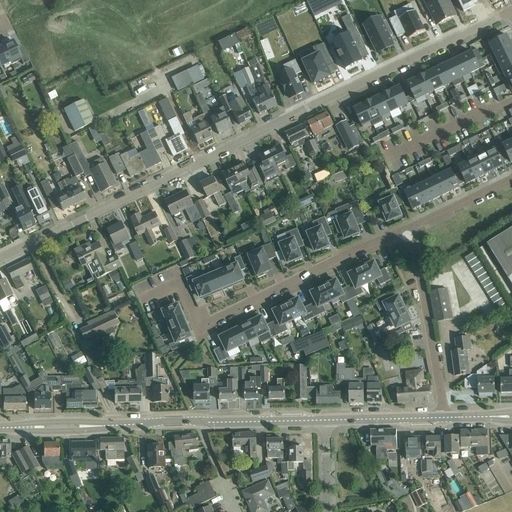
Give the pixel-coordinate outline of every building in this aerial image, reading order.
[(309,0),(313,9),(331,0),(309,0)] [(434,0),(426,4),(432,16),(434,14),(439,24),(454,16),(450,9),(449,9),(444,0),(434,0)] [(457,0),(463,13),(470,9),(469,8),(478,4),(476,0),(457,0)] [(308,1),(277,15),(281,23),(312,9),(308,1)] [(401,15),(390,20),(398,37),(407,33),(410,38),(425,31),(415,10),(402,17),(401,15)] [(352,34),(334,42),(347,69),(365,61),(360,52),(367,49),(352,15),(345,18),(352,34)] [(374,24),(366,28),(379,55),(395,47),(391,39),(395,38),(388,24),(377,29),(374,24)] [(242,33),(236,36),(239,41),(244,39),(242,33)] [(490,55),(511,45),(506,35),(489,43),(494,53),(490,55)] [(218,44),(221,51),(233,45),(229,38),(218,44)] [(7,44),(2,46),(11,64),(21,60),(23,64),(29,61),(24,50),(19,53),(12,40),(7,43),(7,44)] [(319,54),(305,61),(316,84),(332,76),(327,66),(334,63),(325,43),(316,47),(319,54)] [(490,55),(495,65),(511,56),(511,46),(511,45),(490,55)] [(2,46),(0,47),(0,66),(0,67),(10,62),(11,65),(11,64),(2,46)] [(482,59),(477,49),(472,52),(477,62),(482,59)] [(472,52),(462,56),(471,73),(480,69),(477,62),(472,52)] [(462,56),(453,61),(464,82),(462,77),(471,73),(462,56)] [(511,56),(495,65),(499,75),(511,68),(511,56)] [(185,60),(174,65),(178,74),(171,77),(178,91),(204,79),(197,65),(189,69),(185,60)] [(287,73),(280,77),(283,83),(282,84),(285,91),(286,91),(290,98),(303,92),(299,84),(301,84),(300,83),(299,84),(297,80),(298,79),(298,78),(297,79),(295,75),(302,72),(296,60),(294,60),(289,63),(292,71),(287,73)] [(453,61),(444,65),(454,86),(464,82),(453,61)] [(269,92),(266,85),(263,79),(264,79),(258,64),(249,67),(258,89),(268,110),(276,106),(270,92),(269,92)] [(444,65),(435,70),(443,87),(452,82),(454,87),(454,86),(444,65)] [(172,67),(167,69),(171,77),(176,75),(172,67)] [(258,89),(249,67),(233,74),(240,89),(246,86),(253,100),(252,100),(259,114),(268,110),(258,89)] [(504,73),(508,82),(511,80),(511,68),(499,75),(500,75),(504,73)] [(435,70),(426,74),(434,91),(443,87),(435,70)] [(29,82),(35,80),(33,74),(27,77),(22,79),(24,84),(29,82)] [(416,78),(417,78),(425,95),(434,91),(426,74),(416,78)] [(417,78),(407,83),(413,94),(409,96),(412,102),(425,95),(417,78)] [(476,84),(467,89),(471,96),(480,92),(478,88),(476,84)] [(400,86),(391,91),(399,108),(412,102),(409,96),(406,98),(400,86)] [(493,90),(496,96),(499,102),(503,100),(500,94),(497,88),(493,90)] [(381,95),(390,113),(399,108),(391,91),(390,91),(381,95)] [(195,97),(204,114),(206,118),(211,115),(201,94),(195,97)] [(239,98),(237,94),(227,98),(226,96),(219,99),(222,107),(226,113),(231,110),(239,125),(251,119),(240,98),(239,98)] [(381,95),(372,100),(383,121),(381,117),(390,113),(381,95)] [(64,109),(75,132),(95,122),(84,100),(64,109)] [(363,104),(373,126),(383,121),(372,100),(363,104)] [(373,126),(363,104),(353,109),(362,126),(371,122),(373,126)] [(218,134),(231,128),(225,116),(227,115),(226,113),(222,107),(216,110),(218,114),(210,118),(218,134)] [(148,117),(144,109),(138,111),(142,120),(148,117)] [(182,115),(186,124),(192,121),(188,112),(182,115)] [(307,122),(312,131),(314,135),(334,125),(327,112),(307,122)] [(190,128),(194,135),(198,144),(213,137),(206,123),(208,122),(204,114),(193,119),(196,125),(190,128)] [(174,136),(165,140),(173,156),(187,149),(180,136),(184,134),(176,118),(164,124),(166,128),(170,126),(174,136)] [(348,151),(360,146),(347,120),(336,125),(348,151)] [(285,133),(289,142),(294,150),(301,146),(305,145),(311,157),(321,153),(314,140),(309,142),(307,137),(308,136),(303,124),(285,133)] [(154,128),(159,139),(165,136),(160,125),(154,128)] [(147,149),(138,154),(145,170),(161,162),(155,151),(163,147),(159,139),(154,128),(140,135),(147,149)] [(387,131),(378,135),(379,136),(380,140),(390,135),(387,131)] [(110,143),(104,132),(98,135),(104,146),(110,143)] [(511,141),(499,147),(502,153),(505,151),(511,162),(511,161),(511,140),(510,136),(509,136),(511,141)] [(11,141),(13,144),(6,148),(8,151),(7,152),(13,162),(26,156),(21,145),(20,145),(17,138),(11,141)] [(92,174),(100,192),(115,185),(104,162),(104,163),(101,158),(88,165),(84,156),(83,156),(76,142),(69,145),(83,173),(85,177),(92,174)] [(280,145),(269,150),(277,168),(284,165),(286,170),(296,165),(291,154),(286,157),(280,145)] [(499,147),(486,153),(494,170),(504,166),(498,154),(502,153),(499,147)] [(454,148),(447,151),(449,156),(456,153),(454,148)] [(264,183),(274,178),(281,175),(277,168),(269,150),(258,155),(264,168),(258,171),(264,183)] [(109,159),(110,162),(115,171),(125,166),(130,177),(145,170),(138,154),(129,158),(127,153),(121,156),(119,153),(109,159)] [(486,153),(477,158),(485,175),(494,170),(486,153)] [(74,155),(67,159),(76,177),(83,173),(74,155)] [(448,155),(442,158),(446,166),(452,163),(448,155)] [(477,158),(468,162),(476,179),(485,175),(477,158)] [(256,171),(250,175),(244,162),(233,168),(241,186),(247,183),(250,189),(262,183),(256,171)] [(466,184),(476,179),(468,162),(455,168),(457,174),(462,184),(465,182),(466,184)] [(233,168),(222,173),(231,191),(241,186),(233,168)] [(331,175),(327,168),(319,172),(322,179),(331,175)] [(450,192),(460,187),(459,185),(462,184),(457,174),(455,168),(442,175),(450,192)] [(393,176),(392,177),(397,187),(403,184),(398,174),(393,176)] [(442,175),(432,179),(441,196),(450,192),(442,175)] [(68,179),(63,181),(74,204),(86,199),(82,190),(76,177),(75,177),(69,180),(68,179)] [(201,183),(206,192),(208,198),(214,195),(219,207),(226,204),(220,192),(213,177),(201,183)] [(40,183),(42,188),(49,200),(55,197),(47,179),(40,183)] [(432,179),(423,184),(432,201),(441,196),(432,179)] [(57,199),(58,201),(62,210),(74,204),(63,181),(57,184),(63,196),(57,199)] [(423,184),(414,188),(422,205),(432,201),(423,184)] [(9,198),(3,185),(0,186),(0,201),(1,204),(2,203),(6,210),(11,207),(8,199),(9,198)] [(19,205),(13,208),(23,230),(24,231),(35,225),(34,225),(26,208),(30,206),(20,185),(11,189),(19,205)] [(37,187),(25,193),(33,210),(33,211),(39,224),(52,218),(47,209),(37,187)] [(380,203),(387,222),(394,219),(395,221),(402,218),(396,203),(402,200),(397,187),(385,192),(388,200),(380,203)] [(422,205),(414,188),(404,193),(413,210),(422,205)] [(165,201),(170,210),(172,215),(193,205),(187,192),(174,198),(174,197),(165,201)] [(239,211),(231,193),(225,196),(233,213),(239,211)] [(302,200),(305,206),(313,202),(310,196),(302,200)] [(195,203),(203,220),(210,216),(202,200),(195,203)] [(340,219),(333,222),(338,234),(343,232),(345,239),(352,236),(353,238),(360,235),(354,221),(363,217),(357,202),(337,210),(340,219)] [(264,213),(259,216),(264,226),(280,218),(274,205),(263,211),(264,213)] [(285,209),(279,212),(281,217),(290,212),(288,209),(285,210),(285,209)] [(133,223),(137,232),(139,235),(145,232),(151,246),(157,243),(151,230),(161,225),(155,212),(142,219),(139,213),(131,217),(134,223),(133,223)] [(315,230),(307,233),(315,252),(322,249),(322,251),(330,248),(324,233),(330,230),(325,217),(312,222),(315,230)] [(108,238),(113,247),(115,253),(124,249),(121,243),(130,239),(122,222),(107,229),(111,237),(108,238)] [(177,240),(171,227),(163,231),(170,244),(177,240)] [(511,228),(487,244),(511,284),(511,228)] [(302,241),(297,229),(285,234),(278,237),(281,244),(280,244),(288,263),(294,260),(295,262),(302,259),(296,244),(302,241)] [(179,244),(186,260),(195,256),(187,240),(179,244)] [(129,245),(137,261),(144,258),(136,241),(129,245)] [(83,267),(93,262),(94,261),(102,277),(122,267),(116,256),(107,260),(99,243),(88,248),(87,244),(75,250),(83,267)] [(276,257),(271,243),(261,247),(262,250),(247,256),(252,268),(254,267),(258,278),(266,274),(265,272),(271,270),(267,260),(276,257)] [(474,252),(465,258),(468,263),(477,257),(474,252)] [(237,264),(226,269),(233,286),(240,283),(240,281),(243,280),(240,271),(246,269),(240,256),(234,258),(237,264)] [(477,257),(468,263),(471,268),(480,262),(477,257)] [(7,270),(13,282),(17,290),(24,286),(20,278),(26,275),(25,273),(32,270),(27,259),(7,270)] [(369,262),(361,266),(369,283),(377,279),(380,285),(391,280),(385,268),(379,271),(374,262),(370,264),(369,262)] [(480,262),(471,268),(474,273),(484,267),(480,262)] [(354,284),(347,287),(353,299),(364,293),(360,287),(369,283),(361,266),(353,270),(353,272),(349,274),(354,284)] [(484,267),(474,273),(477,278),(487,272),(484,267)] [(226,269),(216,273),(222,288),(225,287),(226,289),(233,286),(226,269)] [(487,272),(477,278),(481,283),(490,277),(487,272)] [(216,273),(205,278),(212,295),(219,292),(219,290),(222,288),(216,273)] [(204,278),(203,274),(192,278),(192,276),(186,278),(191,291),(197,289),(200,297),(204,296),(205,298),(212,295),(205,278),(204,278)] [(490,277),(481,283),(484,288),(493,282),(490,277)] [(0,281),(0,305),(2,311),(10,307),(6,298),(12,295),(9,288),(4,279),(0,281)] [(331,281),(323,285),(331,301),(339,297),(342,304),(353,299),(347,287),(341,290),(336,280),(332,282),(331,281)] [(63,286),(66,292),(73,288),(70,282),(63,286)] [(493,282),(484,288),(487,293),(496,288),(493,282)] [(316,302),(310,305),(315,317),(326,312),(323,305),(331,301),(323,285),(315,289),(316,290),(311,293),(316,302)] [(36,290),(36,291),(41,302),(44,306),(53,302),(50,297),(50,298),(47,292),(48,292),(45,286),(36,290)] [(496,288),(487,293),(490,298),(500,293),(496,288)] [(429,292),(435,322),(453,319),(447,289),(429,292)] [(500,293),(490,298),(493,304),(503,298),(500,293)] [(386,308),(390,316),(407,308),(403,300),(401,301),(399,296),(389,301),(386,295),(374,300),(379,311),(386,308)] [(503,298),(493,304),(497,309),(506,303),(503,298)] [(293,299),(285,303),(293,320),(302,316),(305,322),(315,317),(310,305),(303,308),(299,299),(294,301),(293,299)] [(18,303),(13,306),(21,323),(28,320),(22,307),(21,308),(18,303)] [(278,320),(272,323),(278,335),(288,330),(285,324),(293,320),(285,303),(277,307),(278,309),(274,311),(278,320)] [(161,311),(166,321),(181,315),(180,312),(181,311),(179,306),(180,305),(179,304),(161,311)] [(394,324),(387,328),(382,330),(387,340),(398,335),(404,332),(401,326),(411,321),(409,317),(410,316),(407,308),(390,316),(394,324)] [(98,340),(115,333),(112,327),(119,324),(113,311),(87,323),(88,326),(79,330),(84,340),(96,335),(98,340)] [(166,321),(170,332),(185,326),(184,323),(186,322),(183,316),(184,316),(183,314),(181,315),(166,321)] [(257,317),(250,320),(258,337),(269,332),(272,338),(278,335),(272,323),(266,326),(262,317),(258,319),(257,317)] [(150,322),(155,333),(159,331),(154,320),(150,322)] [(244,325),(241,327),(248,342),(258,337),(250,320),(243,324),(244,325)] [(341,323),(325,330),(327,335),(336,331),(336,330),(343,328),(341,323)] [(4,325),(0,327),(0,340),(4,348),(14,343),(4,325)] [(185,326),(170,332),(175,343),(176,347),(176,348),(188,343),(186,338),(190,337),(188,333),(190,332),(188,327),(188,326),(188,325),(185,326)] [(237,327),(230,330),(238,347),(248,342),(241,327),(238,329),(237,327)] [(238,347),(230,330),(223,334),(223,335),(220,337),(224,345),(213,350),(220,363),(230,358),(227,352),(238,347)] [(294,354),(303,350),(315,346),(314,344),(321,341),(322,343),(327,340),(324,331),(318,333),(311,336),(290,345),(294,354)] [(452,351),(453,366),(455,376),(463,375),(465,375),(464,375),(470,374),(467,350),(471,350),(469,337),(455,339),(457,351),(452,351)] [(101,344),(83,352),(88,363),(105,355),(101,344)] [(81,351),(70,357),(76,367),(86,362),(81,351)] [(144,365),(145,384),(145,378),(152,377),(153,387),(152,387),(153,402),(168,402),(167,394),(168,394),(168,392),(167,392),(167,379),(158,379),(157,365),(154,365),(154,354),(145,355),(145,365),(144,365)] [(125,356),(114,358),(115,364),(126,362),(125,356)] [(500,358),(495,359),(497,374),(503,373),(500,358)] [(345,369),(345,364),(337,364),(337,375),(339,375),(340,381),(350,381),(350,404),(364,404),(363,385),(363,379),(355,379),(355,369),(345,369)] [(135,381),(127,381),(127,403),(141,403),(141,388),(140,388),(140,385),(145,384),(144,365),(141,365),(138,370),(136,370),(136,383),(135,381)] [(294,370),(295,390),(295,400),(307,400),(307,399),(317,399),(317,404),(340,404),(340,393),(333,393),(333,386),(317,386),(317,387),(307,387),(306,366),(294,366),(294,370)] [(238,369),(238,367),(230,368),(230,375),(228,375),(228,389),(220,389),(220,400),(235,400),(235,398),(239,398),(239,389),(237,389),(237,381),(238,381),(238,369)] [(90,384),(96,381),(96,380),(89,368),(83,371),(90,384)] [(374,376),(373,368),(363,369),(363,381),(368,381),(368,404),(382,403),(382,393),(382,384),(381,384),(378,376),(374,376)] [(501,380),(501,383),(501,393),(511,392),(511,370),(509,370),(510,379),(501,380)] [(410,402),(410,404),(431,402),(430,386),(427,386),(426,382),(423,382),(422,371),(407,373),(408,388),(398,389),(399,403),(410,402)] [(477,375),(471,375),(465,380),(465,388),(479,388),(479,394),(479,396),(492,396),(492,393),(495,393),(495,378),(479,378),(479,374),(477,374),(477,375)] [(25,375),(19,378),(25,388),(30,385),(25,375)] [(62,384),(62,377),(47,377),(44,377),(51,391),(53,391),(61,391),(61,393),(66,392),(66,409),(81,408),(80,384),(62,384)] [(96,380),(96,381),(102,393),(108,389),(102,377),(96,380)] [(260,378),(251,379),(251,383),(245,383),(245,400),(258,400),(258,389),(260,389),(260,378)] [(270,388),(270,389),(270,399),(285,399),(285,388),(284,388),(284,379),(277,380),(278,388),(270,388)] [(202,386),(194,386),(195,397),(195,401),(210,401),(209,387),(209,380),(202,380),(202,386)] [(114,384),(114,393),(114,403),(127,403),(127,381),(117,381),(118,384),(114,384)] [(42,393),(33,394),(34,409),(50,409),(50,393),(48,393),(48,386),(46,386),(46,382),(41,382),(42,393)] [(88,391),(88,386),(81,385),(81,384),(80,384),(81,408),(97,408),(97,391),(88,391)] [(26,396),(3,396),(3,410),(26,410),(26,396)] [(396,429),(386,430),(387,448),(387,450),(388,452),(388,450),(397,449),(396,429)] [(371,446),(376,446),(377,459),(389,459),(389,453),(388,453),(388,452),(387,450),(387,448),(386,430),(370,430),(371,446)] [(461,447),(476,447),(479,447),(478,430),(461,430),(461,447)] [(479,447),(476,447),(477,456),(488,455),(488,447),(487,430),(478,430),(479,447)] [(255,433),(233,434),(234,447),(235,447),(235,455),(246,454),(246,456),(256,456),(255,433)] [(174,465),(179,464),(179,466),(186,465),(185,457),(182,457),(181,449),(188,449),(189,452),(198,451),(196,434),(173,437),(174,442),(168,443),(169,451),(170,450),(171,457),(173,457),(174,465)] [(505,444),(511,456),(511,435),(499,436),(505,444)] [(441,458),(440,451),(441,451),(440,437),(427,437),(427,454),(434,454),(434,458),(441,458)] [(445,437),(446,447),(446,453),(451,453),(451,455),(459,455),(459,437),(445,437)] [(105,460),(123,460),(122,438),(100,439),(100,449),(100,451),(105,451),(105,460)] [(421,458),(420,438),(406,438),(406,451),(408,451),(408,454),(411,457),(414,457),(414,458),(421,458)] [(283,475),(288,475),(288,471),(289,471),(289,462),(282,463),(282,458),(284,458),(283,439),(267,439),(268,450),(268,457),(277,456),(277,458),(278,458),(278,463),(282,463),(283,475)] [(0,453),(0,465),(6,466),(5,459),(10,459),(9,440),(1,440),(1,448),(0,448),(0,453)] [(71,457),(83,456),(83,462),(85,462),(86,469),(94,469),(97,469),(97,462),(94,462),(94,442),(71,443),(71,457)] [(43,444),(43,457),(41,457),(42,461),(46,470),(62,469),(61,462),(59,462),(59,443),(43,444)] [(164,457),(163,457),(162,445),(147,446),(148,468),(165,467),(164,457)] [(27,447),(19,452),(28,469),(29,471),(38,466),(27,447)] [(289,462),(289,471),(294,471),(294,463),(304,462),(303,458),(303,448),(290,448),(290,462),(289,462)] [(496,453),(499,459),(508,455),(505,449),(496,453)] [(28,469),(19,452),(11,454),(22,473),(28,469)] [(127,460),(134,474),(141,471),(134,456),(127,460)] [(447,462),(457,480),(462,477),(452,459),(447,462)] [(422,460),(422,472),(432,472),(432,460),(422,460)] [(72,462),(65,465),(69,477),(75,489),(82,486),(77,474),(76,474),(72,462)] [(478,468),(481,473),(489,469),(486,463),(478,468)] [(266,465),(259,468),(249,471),(253,482),(270,476),(266,465)] [(144,478),(149,491),(150,495),(155,493),(159,491),(159,490),(153,474),(144,478)] [(268,480),(252,488),(242,492),(251,511),(267,511),(269,511),(264,500),(275,495),(268,480)] [(189,505),(190,509),(216,497),(212,487),(186,498),(189,505)] [(277,492),(280,499),(289,494),(287,488),(277,492)] [(167,502),(162,489),(159,490),(159,491),(155,493),(160,506),(162,505),(164,511),(172,511),(169,501),(167,502)] [(420,490),(413,493),(419,506),(426,503),(420,490)] [(470,492),(465,494),(473,508),(478,506),(483,504),(479,496),(473,497),(470,492)] [(185,494),(179,495),(183,507),(189,505),(186,498),(185,494)] [(454,502),(459,511),(464,511),(473,508),(465,494),(460,497),(461,499),(454,502)] [(11,506),(7,507),(9,510),(23,502),(19,495),(8,501),(11,506)]
